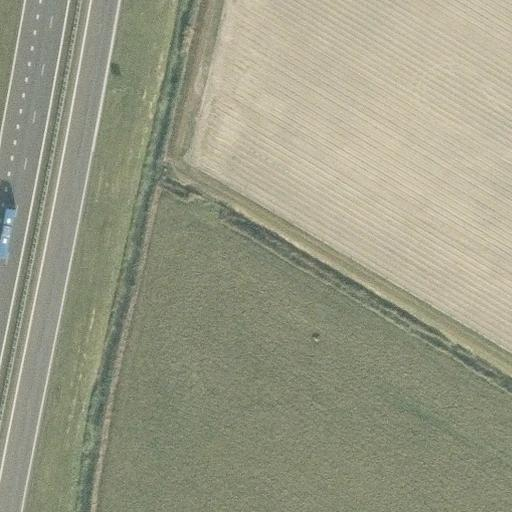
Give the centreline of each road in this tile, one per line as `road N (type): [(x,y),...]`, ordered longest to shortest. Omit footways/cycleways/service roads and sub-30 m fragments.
road 1 (trunk): [(13,511),(104,0)]
road 2 (trunk): [(51,0),(0,286)]
